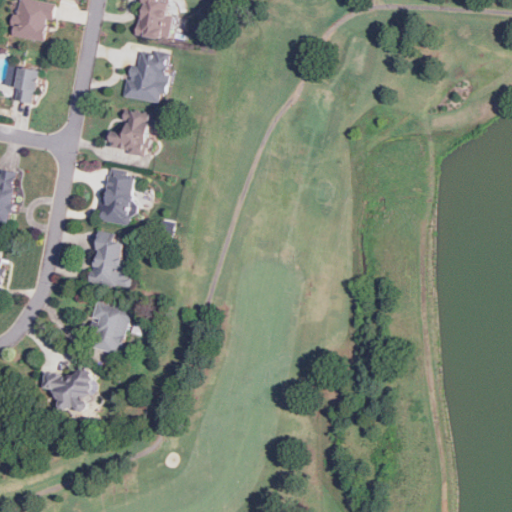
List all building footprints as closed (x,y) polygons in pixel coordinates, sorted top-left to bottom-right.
[(46,40),(50,18),(55,19),(58,2),(46,0),(18,0),(13,35),(46,40)] [(144,0),(139,34),(171,39),(174,15),(168,14),(170,0),(144,0)] [(125,95),(161,102),(163,92),(169,93),(172,73),(169,72),(172,53),(143,48),(140,66),(134,65),(132,74),(129,73),(125,95)] [(42,69),(22,66),(18,99),(35,101),(36,89),(40,90),(42,69)] [(112,148),(151,153),(155,123),(151,122),(153,112),(127,108),(125,119),(130,120),(128,131),(114,129),(112,148)] [(0,173),(0,220),(11,222),(21,171),(1,168),(0,173)] [(131,224),(133,212),(134,213),(140,177),(112,172),(104,220),(131,224)] [(93,281),(133,287),(134,276),(129,276),(131,264),(123,263),(127,241),(107,238),(108,231),(101,230),(93,281)] [(5,249),(0,247),(0,282),(5,284),(8,268),(2,267),(5,249)] [(100,300),(135,310),(122,354),(95,346),(99,333),(92,330),(100,300)] [(48,371),(45,390),(64,393),(61,407),(92,412),(98,380),(92,379),(94,369),(73,365),(71,375),(48,371)]
